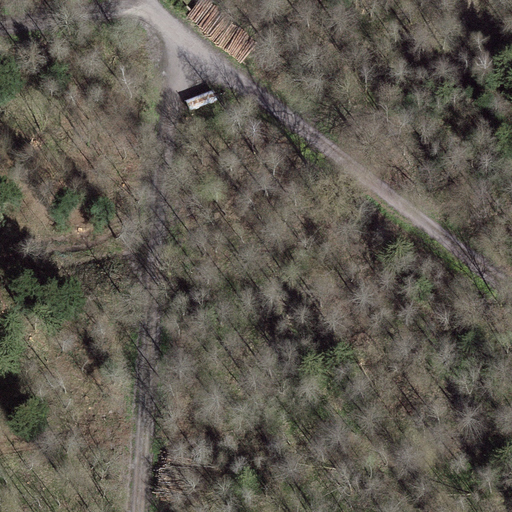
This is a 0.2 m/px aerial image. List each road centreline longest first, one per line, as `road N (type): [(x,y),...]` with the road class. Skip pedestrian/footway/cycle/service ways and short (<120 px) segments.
road 1 (track): [(138,511),(165,155),(183,42)]
road 2 (track): [(143,0),(183,42),(318,135),(511,287)]
road 3 (track): [(0,29),(133,0)]
